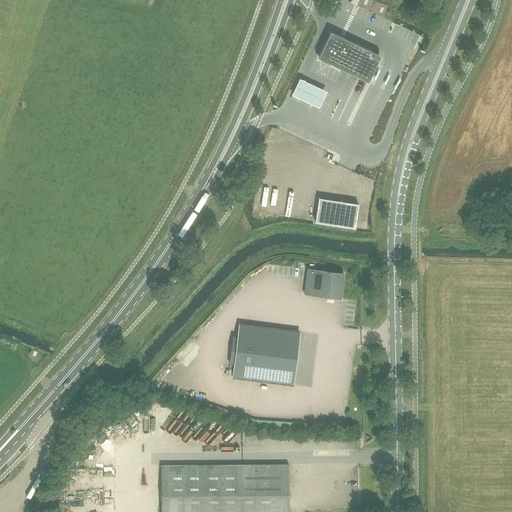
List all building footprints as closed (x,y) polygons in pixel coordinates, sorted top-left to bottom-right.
[(134,9),(133,20),(144,20),(144,10),(134,9)] [(344,35),(346,30),(336,27),(334,31),(344,35)] [(368,82),(379,57),(374,55),(331,34),(319,59),(362,79),(368,82)] [(327,93),(300,81),(292,98),(319,110),(327,93)] [(286,150),(290,146),(284,137),(279,141),(286,150)] [(319,146),(315,156),(326,161),(330,151),(319,146)] [(300,152),(296,155),(301,164),(305,161),(300,152)] [(315,222),(355,229),(359,205),(319,199),(315,222)] [(498,226),(498,217),(490,217),(489,225),(498,226)] [(326,296),(335,285),(340,286),(341,275),(345,275),(323,272),(323,271),(308,269),(304,294),(320,296),(321,295),(326,296)] [(234,369),(294,377),(299,341),(238,333),(237,338),(233,337),(229,363),(234,364),(234,369)] [(184,365),(200,347),(187,337),(172,355),(184,365)] [(249,443),(250,437),(238,435),(237,440),(249,443)] [(49,461),(53,447),(48,446),(44,459),(49,461)] [(161,511),(288,511),(288,464),(161,465),(161,511)]
